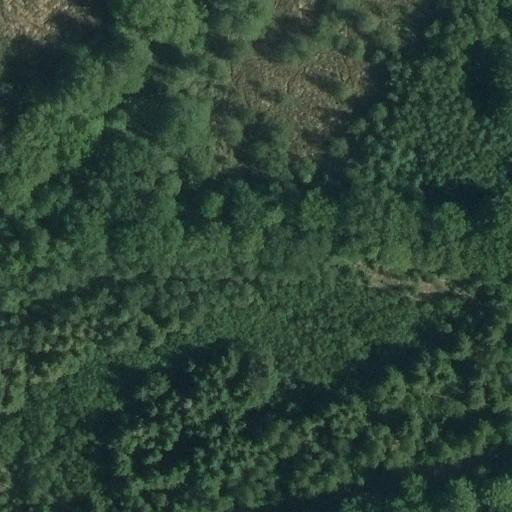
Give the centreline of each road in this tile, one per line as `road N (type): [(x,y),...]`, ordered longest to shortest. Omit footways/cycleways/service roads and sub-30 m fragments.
road 1 (track): [(28,209),(511,235)]
road 2 (track): [(0,213),(28,209),(190,0)]
